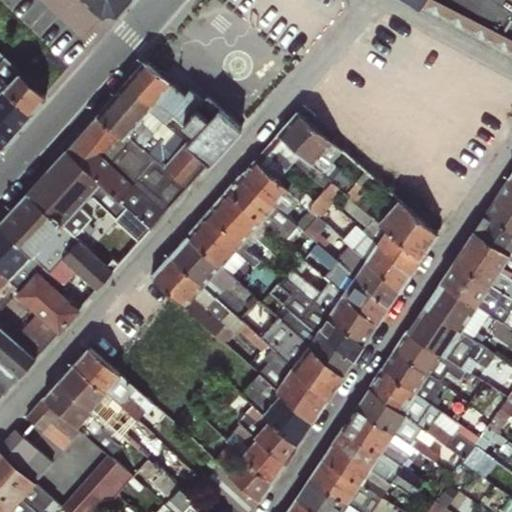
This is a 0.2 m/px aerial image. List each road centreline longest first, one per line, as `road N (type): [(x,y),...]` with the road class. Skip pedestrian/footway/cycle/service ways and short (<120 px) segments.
road 1 (residential): [(0,425),(375,0)]
road 2 (residential): [(511,145),(267,511)]
road 3 (secondary): [(116,53),(0,182)]
road 4 (residential): [(377,0),(511,71)]
